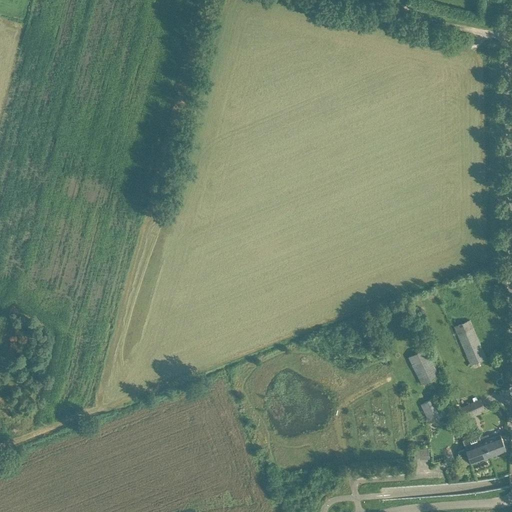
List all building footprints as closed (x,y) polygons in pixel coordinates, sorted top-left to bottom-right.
[(454,326),(471,365),(486,358),(470,320),(454,326)] [(426,349),(408,357),(421,384),(439,375),(426,349)] [(444,413),(436,397),(420,405),(429,421),(444,413)] [(480,399),(460,408),(464,417),(484,408),(480,399)] [(486,418),(491,431),(498,428),(493,415),(486,418)] [(486,448),(489,456),(506,450),(501,434),(490,438),(488,434),(482,436),(484,441),(481,442),(483,449),(486,448)] [(471,463),(489,456),(486,448),(483,449),(481,442),(465,447),(467,452),(461,454),(464,464),(470,462),(471,463)] [(429,458),(429,448),(414,449),(414,459),(429,458)]
